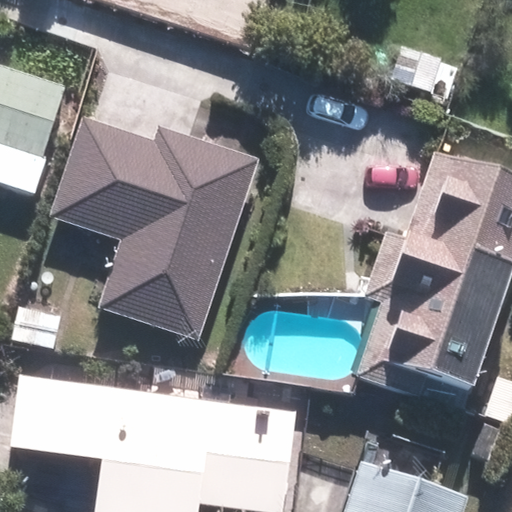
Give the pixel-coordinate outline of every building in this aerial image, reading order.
[(0,147),(43,160),(66,87),(0,66),(0,147)] [(87,120),(54,216),(123,240),(100,307),(199,341),(260,160),(164,128),(159,144),(87,120)] [(474,386),(511,268),(511,179),(437,155),(372,353),(474,386)] [(200,511),(201,506),(250,511),(282,511),(295,413),(22,378),(13,449),(102,460),(95,511),(200,511)] [(462,511),(468,496),(370,465),(354,511),(462,511)]
